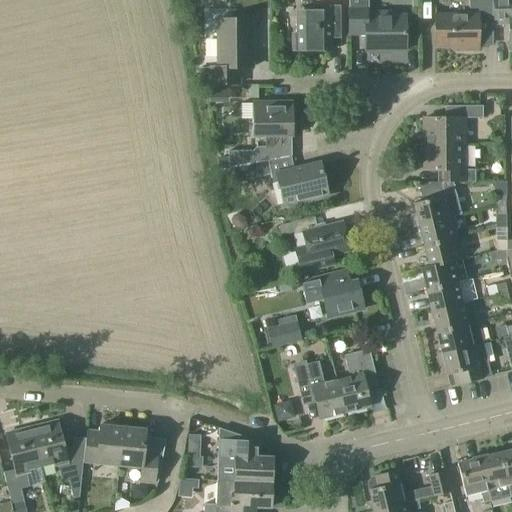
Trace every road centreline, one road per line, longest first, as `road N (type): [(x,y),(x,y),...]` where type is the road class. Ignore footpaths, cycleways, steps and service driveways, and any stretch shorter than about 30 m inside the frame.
road 1 (residential): [(429,432),(373,200),(374,139),(402,85)]
road 2 (residential): [(0,389),(158,399),(176,414)]
road 3 (tertiary): [(326,511),(326,480),(345,458),(429,432)]
road 4 (residential): [(402,85),(282,85)]
